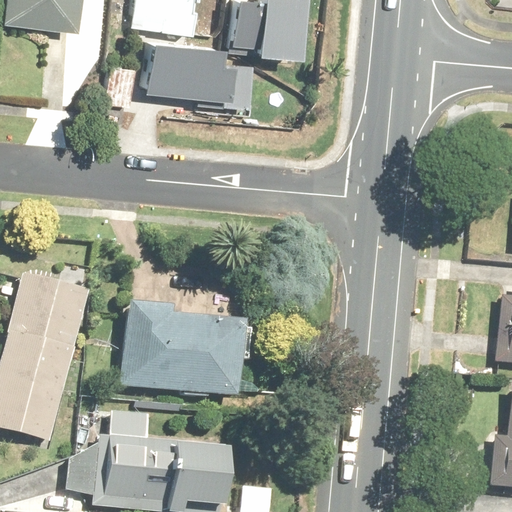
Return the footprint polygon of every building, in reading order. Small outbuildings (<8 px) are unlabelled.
[(68,0),(0,0),(0,27),(66,31),(68,0)] [(177,0),(121,0),(121,29),(177,30),(177,0)] [(125,66),(99,65),(98,105),(124,105),(125,66)] [(85,292),(18,273),(0,336),(0,432),(43,445),(85,292)] [(508,297),(490,296),(486,366),(511,367),(511,288),(508,288),(508,297)] [(157,305),(117,302),(110,391),(224,400),(227,364),(237,364),(239,332),(230,331),(230,320),(157,314),(157,305)] [(511,386),(503,385),(499,436),(485,435),(481,488),(511,490),(511,386)] [(101,437),(84,436),(83,450),(59,460),(58,508),(153,511),(215,511),(218,443),(137,440),(138,414),(102,413),(101,437)] [(265,511),(267,490),(234,488),(233,511),(265,511)]
